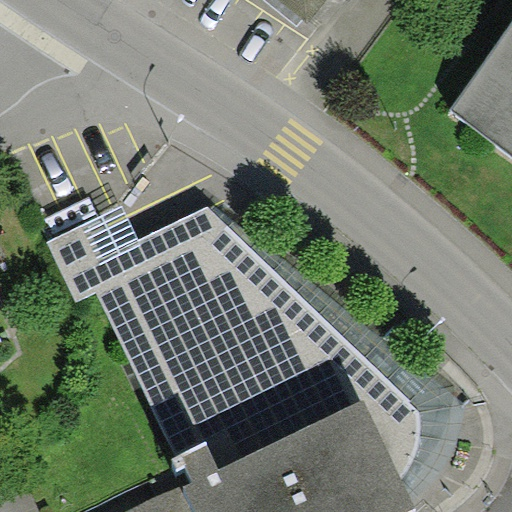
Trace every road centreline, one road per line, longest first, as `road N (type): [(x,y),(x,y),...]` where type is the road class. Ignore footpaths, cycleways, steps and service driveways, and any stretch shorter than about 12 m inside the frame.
road 1 (tertiary): [(53,0),(346,193),(511,342)]
road 2 (unknown): [(271,141),(377,0)]
